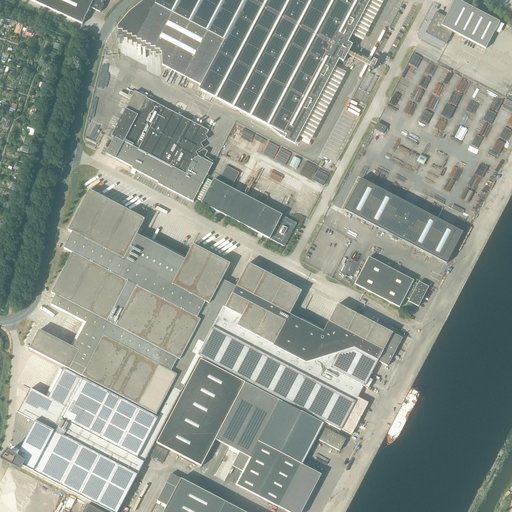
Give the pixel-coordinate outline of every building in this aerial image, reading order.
[(29,0),(82,24),(90,8),(100,12),(105,0),(29,0)] [(282,136),(285,138),(284,140),(294,145),(299,137),(339,60),(343,62),(352,45),(348,43),(370,0),(144,0),(130,12),(117,26),(118,34),(119,34),(119,30),(123,30),(123,36),(123,33),(127,33),(128,39),(128,35),(132,35),(132,41),(133,41),(133,38),(137,38),(137,40),(137,43),(137,40),(141,40),(142,46),(142,42),(146,42),(146,48),(147,48),(146,44),(151,44),(151,50),(151,47),(155,47),(155,53),(156,53),(156,49),(160,49),(160,52),(162,52),(162,65),(201,85),(199,90),(269,127),(280,135),(280,136),(281,137),(282,136)] [(436,12),(431,21),(425,32),(447,43),(453,32),(485,49),(499,22),(456,0),(454,0),(446,17),(436,12)] [(114,140),(106,154),(132,167),(132,169),(137,171),(158,183),(158,184),(193,202),(197,193),(198,193),(202,184),(202,185),(203,184),(202,184),(207,175),(212,165),(213,165),(212,164),(211,164),(212,162),(208,160),(209,159),(205,157),(207,152),(203,150),(197,154),(196,152),(201,149),(200,149),(198,145),(206,140),(205,140),(202,136),(208,133),(207,133),(208,131),(137,94),(137,93),(135,92),(134,93),(130,91),(128,95),(132,97),(114,132),(112,131),(111,133),(110,133),(111,133),(109,137),(114,140)] [(375,130),(381,133),(383,134),(386,127),(384,126),(378,123),(375,130)] [(207,148),(213,151),(216,145),(210,143),(207,148)] [(417,161),(423,165),(427,158),(421,154),(417,161)] [(294,157),(289,166),(296,169),(301,160),(294,157)] [(206,178),(196,199),(201,201),(212,181),(206,178)] [(201,203),(221,214),(284,247),(297,223),(287,218),(213,179),(201,203)] [(446,264),(463,233),(360,179),(344,210),(393,236),(392,238),(396,240),(397,239),(446,264)] [(181,392),(200,357),(197,356),(223,307),(225,308),(236,287),(222,279),(230,264),(193,245),(186,258),(145,237),(146,236),(138,232),(144,220),(89,190),(68,231),(72,233),(64,249),(72,253),(51,293),(56,296),(51,305),(84,322),(71,347),(39,330),(29,349),(156,415),(171,387),(173,388),(181,392)] [(284,213),(289,199),(283,197),(278,211),(284,213)] [(145,219),(148,214),(140,210),(137,214),(145,219)] [(369,257),(355,284),(399,308),(405,297),(417,304),(426,288),(413,281),(369,257)] [(364,388),(369,377),(378,361),(387,366),(402,338),(337,305),(323,332),(289,315),(301,292),(248,264),(236,287),(225,308),(223,307),(197,356),(200,357),(340,431),(341,430),(358,398),(363,387),(364,388)] [(200,360),(156,443),(201,467),(214,442),(245,383),(200,360)] [(17,456),(14,462),(23,467),(109,511),(117,511),(181,392),(173,388),(157,418),(77,376),(78,374),(73,372),(72,374),(63,369),(63,370),(48,398),(46,397),(30,389),(23,402),(18,413),(35,422),(21,449),(17,456)] [(372,381),(369,377),(364,388),(368,389),(372,381)] [(264,394),(259,405),(270,411),(276,400),(264,394)] [(341,430),(351,435),(368,403),(358,398),(341,430)] [(235,485),(280,508),(324,424),(281,402),(281,401),(279,400),(235,485)] [(346,439),(325,428),(319,440),(339,451),(346,439)] [(0,460),(21,472),(23,467),(25,462),(17,456),(8,449),(1,458),(0,459),(0,460)] [(243,511),(171,474),(157,501),(167,506),(163,511),(243,511)]
